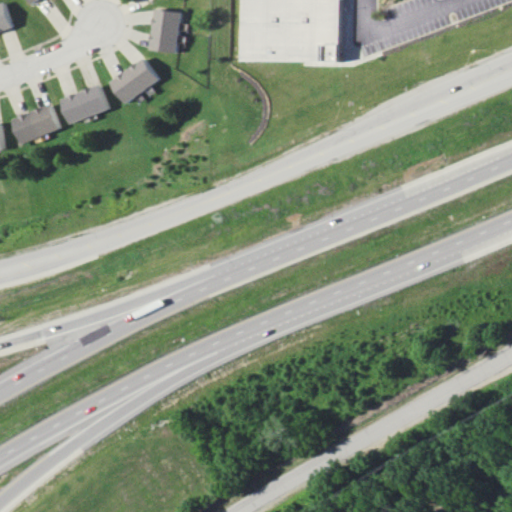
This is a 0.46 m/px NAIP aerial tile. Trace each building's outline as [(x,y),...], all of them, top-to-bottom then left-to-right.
[(244,0),(244,59),(347,60),(347,0),(244,0)] [(0,3),(0,31),(14,27),(6,1),(0,3)] [(152,49),(179,52),(184,11),(157,8),(152,49)] [(113,79),(127,102),(162,81),(148,58),(113,79)] [(111,109),(102,83),(63,97),(72,123),(111,109)] [(14,118),(24,143),(63,128),(52,102),(14,118)]
